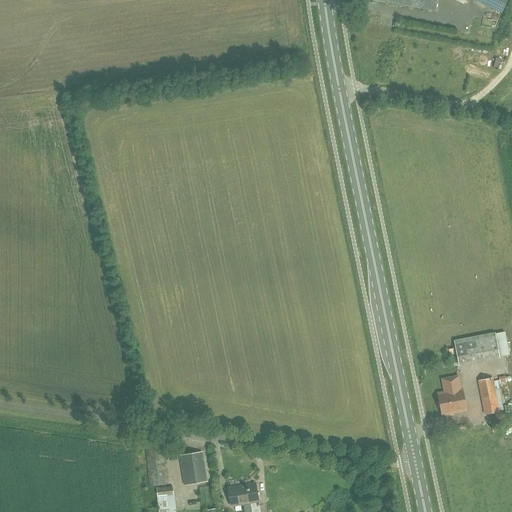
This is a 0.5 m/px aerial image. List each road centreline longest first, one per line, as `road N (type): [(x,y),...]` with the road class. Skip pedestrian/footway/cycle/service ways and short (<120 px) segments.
road 1 (secondary): [(416,461),(323,0)]
road 2 (unclassified): [(416,461),(392,465),(0,405)]
